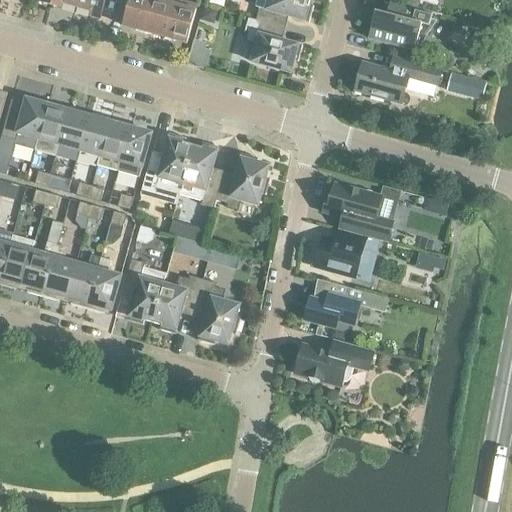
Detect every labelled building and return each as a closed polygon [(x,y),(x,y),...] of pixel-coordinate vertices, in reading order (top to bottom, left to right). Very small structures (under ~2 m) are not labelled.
[(63,4),(77,8),(79,0),(53,0),(52,6),(62,8),(63,4)] [(79,0),(77,8),(91,12),(90,16),(101,19),(106,0),(79,0)] [(131,0),(124,27),(145,33),(154,0),(131,0)] [(154,0),(145,33),(166,38),(176,0),(154,0)] [(176,0),(166,38),(187,44),(198,6),(176,0)] [(260,8),(257,21),(281,28),(284,16),(310,23),(314,7),(310,6),(311,0),(260,0),(258,7),(260,8)] [(442,16),(442,15),(391,2),(388,15),(376,12),(369,39),(415,51),(417,47),(419,47),(437,22),(431,20),(433,14),(442,16)] [(208,9),(205,22),(218,26),(221,13),(208,9)] [(281,28),(257,21),(249,19),(245,32),(249,33),(247,42),(257,45),(252,63),(291,74),(294,61),(299,62),(303,47),(277,40),(281,28)] [(406,94),(405,94),(409,79),(438,86),(442,72),(394,59),(391,72),(363,64),(356,91),(393,102),(392,104),(403,107),(405,106),(407,106),(408,105),(409,104),(410,102),(410,101),(410,99),(410,98),(409,97),(408,96),(408,95),(406,94)] [(15,147),(36,152),(49,106),(27,100),(26,106),(12,102),(0,145),(0,174),(7,176),(15,147)] [(56,158),(60,145),(69,111),(49,106),(36,152),(56,158)] [(60,145),(80,151),(90,117),(69,111),(60,145)] [(80,151),(101,157),(110,123),(90,117),(80,151)] [(110,123),(101,157),(98,167),(118,173),(131,128),(110,123)] [(152,134),(131,128),(118,173),(139,178),(152,134)] [(180,195),(183,184),(194,146),(185,144),(186,139),(171,135),(164,161),(152,157),(143,189),(156,193),(157,189),(167,191),(180,195)] [(203,206),(215,209),(224,177),(212,174),(219,148),(203,144),(202,148),(194,146),(183,184),(180,195),(204,202),(203,206)] [(224,177),(215,209),(217,201),(229,205),(228,209),(238,211),(241,201),(259,206),(262,195),(267,196),(271,181),(266,180),(270,167),(257,164),(258,159),(243,155),(236,181),(224,177)] [(36,184),(48,188),(51,175),(39,172),(36,184)] [(51,175),(48,188),(67,193),(70,181),(51,175)] [(77,196),(89,199),(92,187),(80,184),(77,196)] [(348,232),(380,241),(388,243),(393,224),(376,219),(382,198),(377,197),(375,194),(372,192),(369,191),(365,191),(362,193),(335,186),(328,213),(344,217),(340,230),(348,232)] [(92,187),(89,199),(101,203),(105,190),(92,187)] [(33,203),(46,206),(49,194),(37,191),(33,203)] [(49,194),(46,206),(58,210),(61,197),(49,194)] [(119,207),(131,211),(134,198),(122,195),(119,207)] [(446,217),(449,205),(438,202),(437,208),(441,215),(446,217)] [(77,215),(89,219),(93,206),(81,203),(77,215)] [(93,206),(89,219),(102,222),(105,210),(93,206)] [(111,225),(124,228),(127,216),(115,212),(111,225)] [(124,228),(111,225),(106,243),(114,245),(121,238),(124,228)] [(155,232),(141,228),(137,242),(146,245),(153,241),(155,232)] [(197,228),(193,241),(204,244),(207,231),(197,228)] [(380,241),(348,232),(345,241),(341,243),(324,238),(316,267),(355,278),(358,267),(361,268),(365,266),(368,255),(376,257),(380,241)] [(24,286),(33,252),(36,242),(14,236),(11,246),(0,285),(16,290),(18,284),(24,286)] [(0,285),(11,246),(0,242),(0,285)] [(195,259),(208,263),(213,248),(199,244),(195,259)] [(28,293),(44,298),(58,248),(48,245),(45,255),(33,252),(24,286),(29,287),(28,293)] [(62,297),(67,298),(77,264),(65,261),(68,251),(58,248),(44,298),(60,303),(62,297)] [(71,306),(88,310),(102,260),(91,257),(89,267),(77,264),(67,298),(73,300),(71,306)] [(434,269),(444,271),(446,261),(437,259),(434,269)] [(102,260),(88,310),(104,315),(106,309),(112,311),(122,277),(109,273),(112,263),(102,260)] [(145,321),(153,324),(164,285),(167,275),(154,271),(145,268),(146,264),(132,260),(123,292),(136,296),(128,322),(144,326),(145,321)] [(183,309),(195,312),(204,281),(191,277),(190,281),(181,278),(178,289),(164,285),(153,324),(162,326),(161,331),(176,335),(183,309)] [(340,277),(338,286),(350,289),(353,281),(340,277)] [(318,280),(314,300),(312,299),(306,320),(324,325),(326,318),(354,325),(360,304),(389,312),(392,300),(350,289),(338,286),(318,280)] [(204,281),(195,312),(207,316),(200,342),(215,346),(217,341),(229,345),(233,333),(237,335),(241,320),(237,318),(240,306),(222,302),(225,291),(216,288),(217,284),(204,281)] [(296,374),(310,378),(311,381),(313,383),(317,384),(320,383),(322,381),(342,386),(343,383),(347,382),(350,381),(351,378),(354,368),(369,372),(375,352),(336,341),(332,355),(304,347),(296,374)] [(411,363),(401,360),(398,369),(404,370),(410,367),(411,363)]
